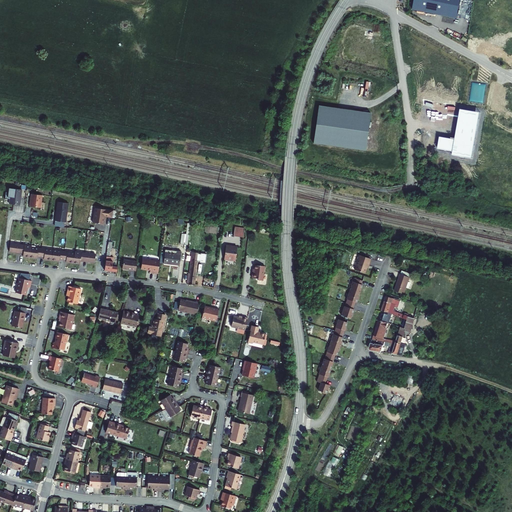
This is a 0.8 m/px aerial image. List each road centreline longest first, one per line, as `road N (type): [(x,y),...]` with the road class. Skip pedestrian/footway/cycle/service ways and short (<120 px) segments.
road 1 (tertiary): [(298,422),(300,358),(286,256),(291,147),(312,61),(346,0)]
road 2 (residential): [(263,305),(57,272)]
road 3 (residential): [(298,422),(319,422),(343,382),(388,259)]
road 4 (track): [(511,388),(450,366),(355,353)]
road 5 (residential): [(57,272),(34,372),(40,383),(72,393)]
road 6 (residential): [(46,489),(193,511)]
road 7 (residential): [(204,511),(224,400),(190,392)]
